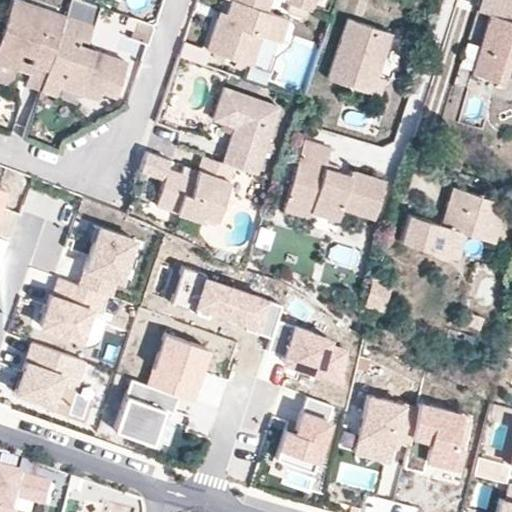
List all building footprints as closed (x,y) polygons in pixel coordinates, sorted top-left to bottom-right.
[(40,89),(65,14),(21,0),(12,0),(4,24),(0,23),(0,80),(10,83),(18,60),(30,64),(28,72),(24,83),(40,89)] [(126,60),(78,44),(80,38),(87,41),(100,5),(84,0),(69,0),(65,14),(40,89),(56,94),(59,85),(98,98),(100,90),(114,95),(126,60)] [(279,41),(287,17),(266,10),(269,0),(229,0),(225,12),(222,21),(217,19),(206,49),(209,50),(235,60),(246,63),(250,65),(260,35),(279,41)] [(283,0),(310,9),(313,0),(283,0)] [(511,0),(477,0),(475,9),(488,13),(511,19),(511,0)] [(222,21),(225,12),(220,10),(217,19),(222,21)] [(511,57),(511,19),(488,13),(479,45),(471,69),(470,72),(503,82),(510,57),(511,57)] [(274,55),(288,44),(296,20),(287,17),(279,41),(260,35),(250,65),(268,71),(274,55)] [(375,75),(390,32),(347,17),(327,77),(378,95),(384,77),(375,75)] [(148,44),(154,24),(136,18),(129,38),(148,44)] [(206,49),(182,41),(178,54),(204,63),(209,50),(206,49)] [(471,69),(479,45),(465,41),(458,65),(471,69)] [(28,72),(30,64),(18,60),(15,68),(28,72)] [(244,70),(246,63),(235,60),(233,67),(244,70)] [(255,172),(278,104),(223,86),(212,120),(233,127),(221,160),(233,164),(255,172)] [(351,169),(349,174),(324,166),(330,147),(298,137),(292,154),(298,156),(285,195),(312,204),(310,210),(337,219),(341,207),(373,217),(385,180),(351,169)] [(169,158),(146,150),(142,159),(166,167),(169,158)] [(215,218),(233,164),(221,160),(201,153),(196,167),(183,162),(179,172),(166,167),(162,177),(153,204),(197,219),(199,213),(215,218)] [(458,169),(462,158),(445,153),(442,164),(458,169)] [(162,177),(166,167),(142,159),(138,168),(162,177)] [(400,197),(410,169),(405,167),(396,196),(400,197)] [(492,241),(504,202),(452,186),(440,223),(407,213),(399,240),(454,257),(462,231),(492,241)] [(310,210),(312,204),(285,195),(281,208),(308,216),(310,210)] [(98,225),(77,282),(106,292),(108,293),(114,277),(119,278),(133,237),(98,225)] [(276,319),(281,305),(204,278),(206,274),(182,266),(170,301),(204,313),(207,307),(245,321),(243,327),(270,336),(276,319)] [(381,310),(390,281),(371,275),(362,304),(381,310)] [(77,282),(58,276),(52,293),(49,292),(45,303),(42,311),(38,323),(79,337),(80,332),(87,313),(89,308),(99,311),(106,292),(77,282)] [(482,315),(458,308),(454,320),(478,328),(482,315)] [(87,313),(80,332),(95,337),(102,318),(87,313)] [(285,322),(293,325),(295,319),(287,316),(285,322)] [(281,359),(338,379),(346,349),(327,343),(329,337),(293,325),(285,322),(276,319),(270,336),(266,349),(282,354),(281,359)] [(176,393),(190,398),(196,380),(193,379),(205,346),(163,331),(145,382),(176,393)] [(81,358),(30,340),(13,390),(48,402),(57,376),(73,382),(81,358)] [(145,382),(128,376),(110,426),(149,440),(161,406),(170,409),(176,393),(145,382)] [(331,404),(306,395),(293,430),(284,427),(274,456),(310,468),(327,419),(326,419),(331,404)] [(407,443),(416,407),(367,395),(352,451),(387,460),(393,439),(407,443)] [(461,414),(418,402),(416,407),(407,443),(401,465),(420,470),(424,458),(455,466),(460,446),(453,444),(461,414)] [(0,511),(18,511),(22,499),(50,506),(55,485),(0,469),(0,511)] [(511,511),(511,482),(509,482),(504,498),(499,497),(495,511),(511,511)]
